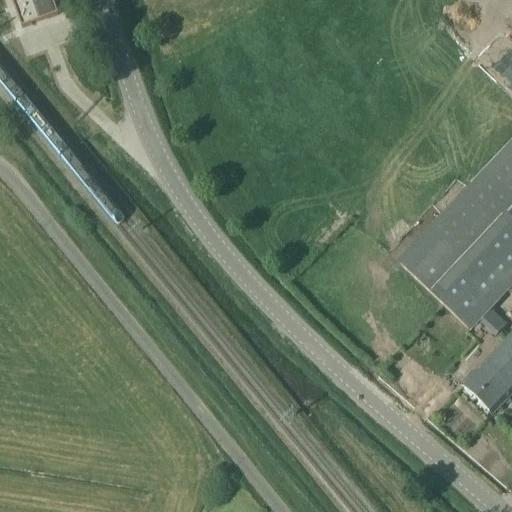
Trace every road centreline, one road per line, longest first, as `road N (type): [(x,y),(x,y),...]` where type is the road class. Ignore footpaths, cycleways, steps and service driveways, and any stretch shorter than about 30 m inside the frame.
road 1 (unclassified): [(495,511),(245,278),(203,227),(149,138),(102,0)]
road 2 (unclassified): [(278,511),(0,173)]
